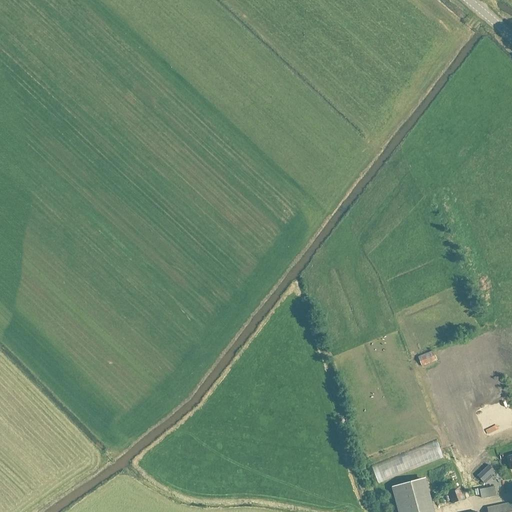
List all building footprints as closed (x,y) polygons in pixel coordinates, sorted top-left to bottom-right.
[(421,367),(437,360),(433,350),(418,356),(421,367)] [(376,477),(440,454),(435,441),(371,465),(376,477)] [(484,496),(511,492),(509,479),(501,480),(500,475),(493,476),(492,469),(480,470),(484,496)] [(392,486),(398,511),(430,511),(421,478),(392,486)] [(464,500),(459,486),(447,491),(452,504),(464,500)] [(487,508),(487,511),(511,511),(511,501),(510,502),(510,503),(487,508)]
